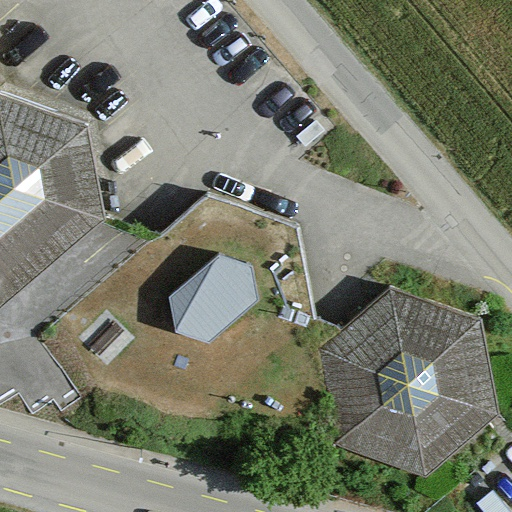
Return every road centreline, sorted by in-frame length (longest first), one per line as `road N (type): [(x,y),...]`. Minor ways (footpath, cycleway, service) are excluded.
road 1 (residential): [(271,0),(511,269)]
road 2 (residential): [(182,511),(0,461)]
